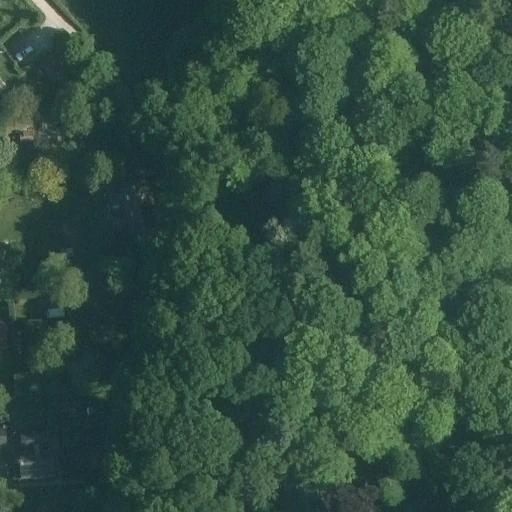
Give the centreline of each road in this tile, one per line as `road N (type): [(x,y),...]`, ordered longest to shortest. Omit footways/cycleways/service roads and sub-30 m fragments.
road 1 (track): [(204,189),(511,53)]
road 2 (track): [(204,189),(206,260),(180,422),(156,511)]
road 3 (track): [(42,0),(151,116),(204,189)]
